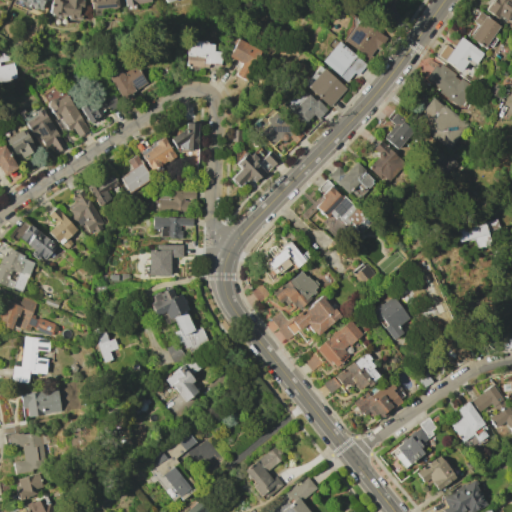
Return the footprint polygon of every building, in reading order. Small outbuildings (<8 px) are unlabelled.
[(46,0),(46,1),(42,0),(40,5),(42,6),(40,10),(36,8),(34,9),(31,9),(30,4),(22,1),(20,2),(16,1),(15,0),(46,0)] [(51,13),(48,13),(50,0),(83,0),(81,9),(78,9),(77,14),(80,15),(80,20),(76,19),(76,17),(74,17),(73,18),(71,20),(69,20),(67,18),(67,16),(57,14),(55,16),(52,15),(51,13)] [(89,0),(116,0),(117,6),(100,8),(100,15),(91,16),(89,0)] [(149,0),(150,1),(135,4),(136,7),(126,9),(124,0),(149,0)] [(511,0),(511,10),(505,20),(499,15),(497,18),(484,9),(490,0),(511,0)] [(476,25),(470,21),(478,11),(498,26),(491,35),(495,39),(490,46),(487,44),(484,48),(468,37),(476,25)] [(345,33),(343,31),(349,25),(349,22),(350,18),(353,16),(357,19),(358,18),(385,38),(377,50),(374,48),(367,58),(342,40),(343,39),(341,38),(345,33)] [(445,44),(450,48),(459,36),(482,53),(474,63),(473,62),(471,65),(466,62),(459,71),(437,55),(445,44)] [(330,48),(326,45),(332,37),(364,64),(356,75),(352,72),(347,78),(348,79),(346,82),(320,60),(330,48)] [(237,38),(260,51),(245,80),(234,74),(241,63),(227,55),(237,38)] [(188,40),(207,41),(207,44),(213,44),(213,51),(221,52),(219,66),(214,65),(214,63),(208,63),(208,67),(186,65),(188,40)] [(0,47),(4,46),(6,53),(9,52),(11,58),(0,60),(0,64),(12,62),(16,77),(11,78),(11,80),(0,82),(0,47)] [(434,64),(438,66),(440,62),(456,73),(454,75),(460,79),(461,77),(474,86),(464,100),(467,101),(464,105),(462,104),(460,107),(450,100),(448,102),(436,94),(440,89),(424,78),(434,64)] [(119,68),(122,73),(134,64),(146,82),(131,93),(132,95),(123,101),(107,76),(119,68)] [(319,66),(344,89),(328,106),(303,83),(319,66)] [(57,85),(63,95),(65,94),(88,132),(78,138),(72,128),(67,130),(59,117),(56,119),(42,94),(57,85)] [(307,94),(314,101),(315,99),(326,109),(317,118),(311,113),(309,115),(310,116),(301,125),(289,112),(307,94)] [(430,97),(466,124),(447,149),(423,131),(429,123),(424,119),(422,108),(430,97)] [(78,108),(93,98),(103,114),(89,123),(78,108)] [(32,108),(33,110),(39,106),(64,148),(55,153),(50,144),(42,149),(31,131),(30,132),(24,123),(25,122),(21,115),(32,108)] [(261,116),(265,120),(265,118),(266,116),(262,113),(269,106),(291,128),(293,127),(301,135),(293,143),(287,136),(286,139),(285,141),(282,141),(280,141),(278,138),(271,145),(268,144),(251,126),(261,116)] [(393,124),(388,120),(395,111),(405,120),(403,123),(411,130),(396,149),(382,137),(393,124)] [(184,128),(185,122),(196,122),(195,150),(185,149),(185,150),(176,150),(173,146),(168,137),(184,128)] [(22,129),(35,150),(21,158),(18,152),(13,155),(4,140),(22,129)] [(149,149),(148,148),(156,144),(154,142),(162,137),(173,154),(165,159),(164,162),(163,163),(159,163),(156,166),(156,167),(149,169),(141,154),(149,149)] [(377,156),(376,154),(376,153),(371,148),(378,140),(403,163),(387,181),(381,175),(378,178),(367,167),(377,156)] [(0,146),(2,145),(16,167),(3,176),(0,171),(0,146)] [(240,169),(234,163),(238,160),(237,159),(244,151),(248,155),(258,146),(259,148),(257,150),(263,156),(269,150),(278,160),(270,167),(254,183),(250,179),(247,183),(245,181),(240,185),(238,184),(237,185),(230,178),(240,169)] [(126,173),(125,172),(131,168),(126,159),(135,154),(149,178),(128,192),(119,178),(126,173)] [(354,161),(365,172),(364,173),(371,179),(369,181),(371,182),(366,187),(364,186),(363,187),(357,181),(346,193),(328,175),(337,166),(344,172),(354,161)] [(108,171),(116,183),(104,190),(109,198),(98,205),(85,185),(108,171)] [(322,197),(320,195),(321,193),(316,188),(325,179),(335,189),(333,191),(340,197),(342,196),(363,216),(353,226),(347,221),(344,224),(335,216),(330,221),(321,213),(320,214),(317,211),(318,210),(313,206),(322,197)] [(77,202),(75,200),(70,199),(71,194),(74,194),(80,190),(102,222),(98,225),(100,228),(94,231),(93,228),(88,231),(85,227),(83,228),(81,224),(79,225),(75,220),(74,221),(70,215),(72,214),(68,208),(77,202)] [(194,191),(194,198),(183,198),(182,200),(194,200),(193,212),(157,211),(157,196),(171,196),(172,191),(194,191)] [(55,206),(75,229),(66,237),(71,243),(65,248),(61,243),(59,244),(47,231),(55,224),(46,214),(55,206)] [(151,216),(191,218),(191,225),(178,225),(178,230),(180,231),(180,238),(168,237),(168,236),(159,236),(159,228),(150,227),(151,216)] [(15,231),(14,230),(16,227),(18,228),(20,224),(20,221),(23,221),(27,225),(28,224),(53,244),(51,245),(53,247),(44,259),(40,255),(36,259),(29,254),(33,249),(17,238),(19,236),(18,235),(16,238),(12,235),(15,231)] [(482,221),(488,243),(475,247),(472,237),(457,241),(454,230),(482,221)] [(288,242),(298,254),(300,253),(305,259),(293,269),(288,263),(277,272),(276,270),(273,273),(269,268),(267,271),(261,264),(288,242)] [(181,244),(181,257),(168,257),(168,275),(146,275),(146,249),(155,249),(155,244),(181,244)] [(0,256),(1,254),(5,255),(7,249),(22,255),(21,258),(32,263),(20,291),(0,282),(0,256)] [(365,263),(373,274),(358,287),(349,276),(365,263)] [(299,270),(304,276),(305,275),(308,278),(311,281),(313,279),(316,283),(314,285),(315,286),(312,289),(313,291),(307,296),(309,298),(296,308),(293,305),(292,306),(285,297),(278,302),(271,293),(299,270)] [(259,283),(266,293),(257,301),(249,291),(259,283)] [(153,301),(151,295),(157,292),(158,293),(170,288),(173,296),(179,294),(186,310),(183,311),(191,330),(199,327),(205,340),(201,342),(202,343),(199,345),(200,347),(189,351),(187,347),(183,348),(180,341),(176,343),(172,332),(178,330),(172,316),(166,318),(163,311),(155,315),(149,303),(153,301)] [(303,307),(304,309),(310,305),(309,303),(321,294),(324,297),(322,298),(331,309),(332,308),(339,315),(315,335),(305,323),(298,329),(289,319),(303,307)] [(0,303),(2,298),(13,303),(15,299),(19,301),(21,296),(35,301),(30,314),(34,315),(32,318),(36,319),(37,317),(53,324),(49,336),(32,329),(33,327),(30,325),(27,331),(17,326),(21,317),(15,315),(9,328),(0,324),(1,321),(0,320),(0,303)] [(375,306),(375,307),(392,296),(407,317),(396,325),(397,327),(401,332),(391,339),(370,309),(375,306)] [(44,298),(57,302),(55,307),(43,303),(44,298)] [(348,319),(361,333),(348,344),(347,343),(341,348),(347,354),(339,361),(341,362),(339,363),(338,362),(333,366),(328,359),(326,361),(314,348),(348,319)] [(101,325),(107,340),(112,338),(116,348),(108,351),(111,359),(103,362),(95,341),(97,341),(92,329),(101,325)] [(11,365),(14,366),(17,345),(22,346),(23,336),(48,339),(46,351),(36,349),(34,357),(46,359),(44,373),(35,372),(35,373),(27,372),(26,382),(9,380),(11,365)] [(176,343),(183,357),(172,363),(165,349),(176,343)] [(364,351),(369,358),(367,359),(372,365),(370,367),(376,375),(372,378),(374,380),(366,386),(364,383),(356,389),(352,383),(348,386),(345,381),(340,385),(333,375),(364,351)] [(313,352),(320,361),(310,370),(302,360),(313,352)] [(67,370),(71,364),(77,368),(73,374),(67,370)] [(181,365),(193,380),(189,382),(196,390),(184,401),(170,384),(168,386),(162,380),(181,365)] [(424,370),(431,381),(421,387),(414,377),(424,370)] [(331,375),(338,384),(328,392),(321,383),(331,375)] [(511,392),(504,393),(503,381),(511,380),(511,392)] [(495,412),(489,403),(477,411),(469,400),(481,392),(480,391),(491,383),(511,414),(511,433),(503,420),(494,427),(491,423),(490,424),(488,421),(489,420),(487,417),(495,412)] [(55,389),(59,411),(27,416),(26,408),(21,408),(19,395),(55,389)] [(364,391),(373,401),(381,394),(387,401),(395,394),(400,401),(391,408),(390,406),(378,415),(376,413),(372,416),(367,410),(361,415),(351,402),(364,391)] [(460,416),(456,410),(467,402),(485,428),(482,430),(485,435),(477,441),(471,434),(461,441),(449,424),(460,416)] [(401,442),(399,440),(404,437),(405,438),(420,427),(418,425),(427,418),(434,427),(430,431),(432,434),(419,444),(420,446),(418,448),(421,453),(403,467),(394,455),(398,452),(394,447),(401,442)] [(159,451),(165,458),(168,455),(162,447),(185,430),(194,441),(173,457),(196,487),(181,499),(178,496),(175,498),(152,469),(154,467),(153,466),(155,465),(150,459),(159,451)] [(40,431),(45,467),(30,469),(31,471),(13,474),(11,462),(22,460),(20,445),(9,447),(7,433),(21,431),(21,434),(40,431)] [(230,453),(221,442),(231,434),(240,446),(230,453)] [(273,445),(283,457),(265,471),(271,479),(274,476),(282,485),(265,498),(262,494),(259,496),(251,486),(253,484),(242,470),(273,445)] [(438,455),(454,477),(436,490),(430,481),(432,480),(429,477),(422,482),(414,471),(438,455)] [(17,485),(15,478),(36,473),(40,487),(34,489),(35,495),(17,500),(13,486),(17,485)] [(306,477),(315,488),(299,501),(308,511),(279,511),(272,503),(306,477)] [(446,506),(441,497),(455,490),(454,489),(463,484),(464,485),(472,481),(485,504),(470,511),(466,511),(465,510),(461,511),(442,511),(441,509),(446,506)] [(39,497),(43,506),(47,504),(50,511),(22,511),(27,510),(24,504),(39,497)] [(184,511),(199,499),(208,509),(204,511),(184,511)]
